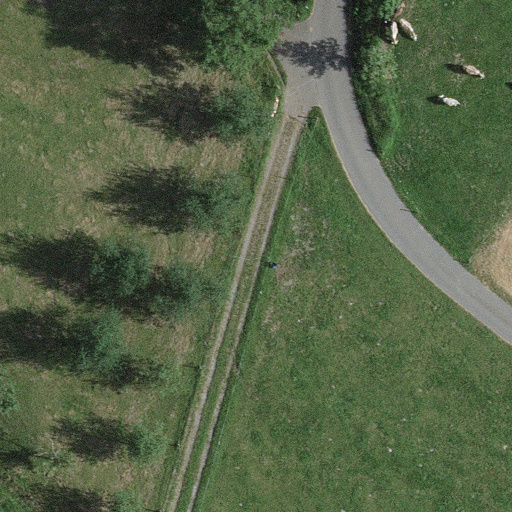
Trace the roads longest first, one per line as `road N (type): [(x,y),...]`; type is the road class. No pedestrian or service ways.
road 1 (track): [(331,74),(298,104),(187,511)]
road 2 (unclassified): [(511,333),(404,240),(353,156),(331,74),(340,0)]
